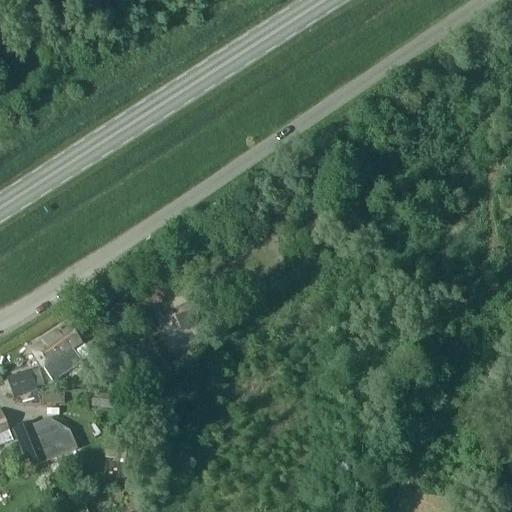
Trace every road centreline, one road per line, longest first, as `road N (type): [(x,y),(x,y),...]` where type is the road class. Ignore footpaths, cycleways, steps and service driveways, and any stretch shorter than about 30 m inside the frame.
road 1 (unclassified): [(0,322),(486,0)]
road 2 (primary): [(0,207),(324,0)]
